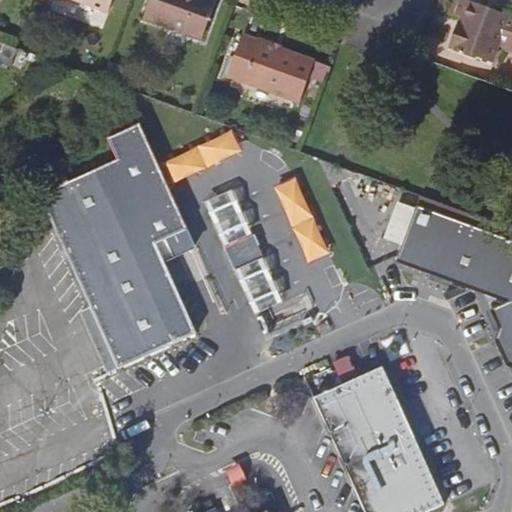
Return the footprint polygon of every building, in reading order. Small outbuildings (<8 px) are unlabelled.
[(75,0),(112,13),(116,0),(75,0)] [(153,0),(146,19),(205,40),(219,0),(153,0)] [(511,14),(472,0),(461,0),(456,13),(466,17),(465,19),(461,29),(457,28),(450,47),(493,62),(511,14)] [(460,18),(457,28),(461,29),(465,19),(460,18)] [(232,75),(304,101),(318,61),(246,36),(232,75)] [(187,226),(140,120),(107,136),(117,156),(56,182),(47,206),(100,325),(116,362),(195,328),(155,241),(167,236),(187,226)] [(174,179),(245,151),(236,130),(165,158),(174,179)] [(300,175),(278,184),(310,260),(332,251),(300,175)] [(203,200),(223,244),(252,231),(232,187),(203,200)] [(511,239),(417,205),(402,246),(397,262),(431,274),(451,281),(484,293),(509,302),(492,310),(501,329),(496,340),(509,366),(511,367),(511,239)] [(196,245),(187,226),(167,236),(175,255),(196,245)] [(233,266),(261,253),(252,231),(223,244),(233,266)] [(281,297),(261,253),(233,266),(252,310),(281,297)] [(449,288),(451,281),(431,274),(429,281),(449,288)] [(496,331),(501,329),(492,310),(487,312),(496,331)] [(111,365),(116,362),(100,325),(94,327),(111,365)] [(366,511),(429,511),(446,505),(424,455),(407,418),(384,367),(315,398),(366,511)] [(413,415),(407,418),(424,455),(430,452),(413,415)] [(253,511),(276,511),(273,503),(253,511)]
